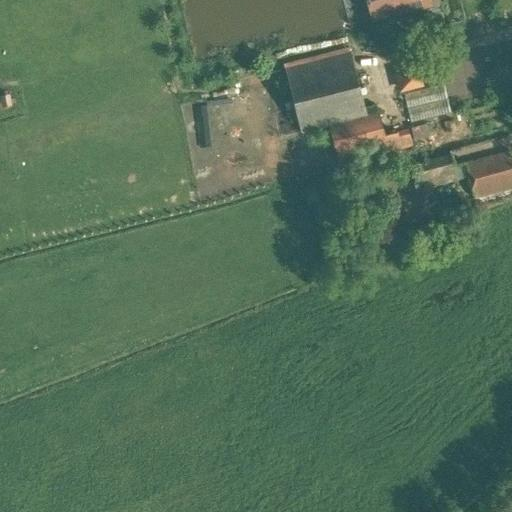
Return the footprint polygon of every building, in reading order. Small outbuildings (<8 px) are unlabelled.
[(367,0),(373,21),(431,7),(432,7),(430,0),(367,0)] [(340,166),(401,150),(397,133),(385,136),(377,105),(365,108),(351,52),(285,69),(302,135),(330,128),(340,166)] [(409,92),(416,120),(456,111),(449,83),(409,92)] [(511,188),(511,158),(510,159),(508,153),(466,164),(475,199),(511,188)] [(452,155),(422,164),(429,189),(459,180),(452,155)]
